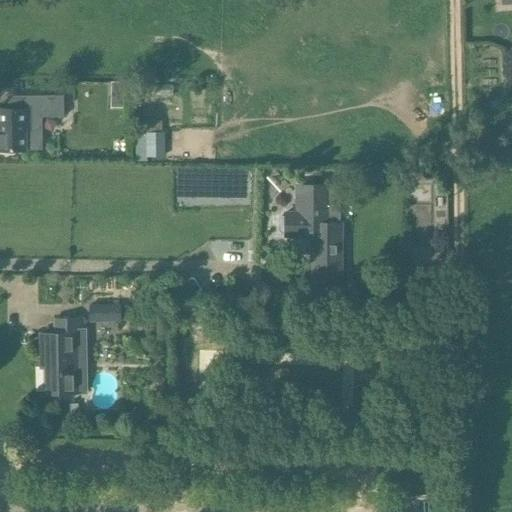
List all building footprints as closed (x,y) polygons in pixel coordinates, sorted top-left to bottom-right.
[(111,82),(111,108),(124,108),(125,82),(111,82)] [(41,130),(41,117),(54,117),(54,95),(22,95),(22,109),(0,108),(0,150),(24,150),(24,149),(35,149),(35,130),(41,130)] [(166,131),(163,131),(142,131),(142,157),(166,157),(166,131)] [(360,173),(353,180),(359,185),(366,178),(360,173)] [(340,223),(327,222),(327,185),(298,185),(297,213),(286,213),(286,216),(282,216),(280,219),(280,230),(282,233),(285,233),(285,234),(300,235),(314,235),(314,281),(340,281),(340,243),(340,223)] [(392,271),(392,291),(424,292),(424,272),(392,271)] [(351,289),(384,290),(384,272),(351,272),(351,289)] [(91,303),(92,321),(120,320),(119,302),(91,303)] [(46,392),(78,392),(77,328),(85,328),(85,317),(56,317),(56,335),(44,335),(42,335),(42,366),(46,366),(46,392)] [(426,444),(422,444),(419,444),(415,445),(411,446),(407,448),(404,451),(403,452),(401,455),(400,457),(398,460),(397,463),(397,467),(397,470),(398,474),(398,477),(400,481),(402,483),(404,486),(406,488),(410,491),(414,492),(417,493),(422,494),(425,494),(427,493),(430,493),(432,491),(435,490),(438,488),(441,485),(443,481),(445,478),(446,475),(447,471),(447,469),(447,467),(446,464),(445,460),(444,458),(443,455),(441,453),(439,450),(436,448),(434,447),(430,445),(428,444),(426,444)]
